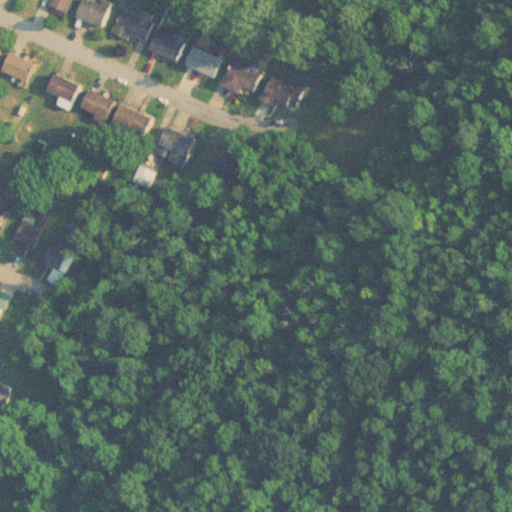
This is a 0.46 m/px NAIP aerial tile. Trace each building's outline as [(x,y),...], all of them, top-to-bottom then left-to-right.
[(55,0),(52,7),(72,16),(78,0),(55,0)] [(118,6),(105,0),(89,0),(82,16),(109,27),(118,6)] [(161,15),(148,11),(147,14),(128,8),(120,32),(152,43),(161,15)] [(181,29),(178,34),(166,28),(156,49),(185,62),(197,36),(181,29)] [(220,77),(229,59),(201,45),(192,63),(220,77)] [(6,70),(27,84),(40,64),(19,51),(6,70)] [(227,81),(244,95),(251,86),(257,91),(269,77),(246,58),(227,81)] [(80,102),(87,84),(60,74),(53,91),(80,102)] [(267,99),(281,106),(284,100),(300,109),(310,91),(280,75),(267,99)] [(112,121),(123,102),(98,89),(88,107),(112,121)] [(118,127),(150,141),(160,117),(128,103),(118,127)] [(190,166),(202,138),(173,125),(161,154),(190,166)] [(246,184),(256,165),(230,151),(220,170),(246,184)] [(0,232),(3,234),(19,200),(0,192),(0,232)] [(39,251),(60,210),(49,205),(41,219),(31,214),(18,240),(39,251)] [(83,245),(60,236),(49,264),(72,273),(83,245)] [(0,299),(0,327),(16,297),(5,291),(0,299)] [(5,334),(24,343),(36,319),(18,309),(5,334)] [(19,388),(2,382),(0,387),(0,405),(11,410),(19,388)]
